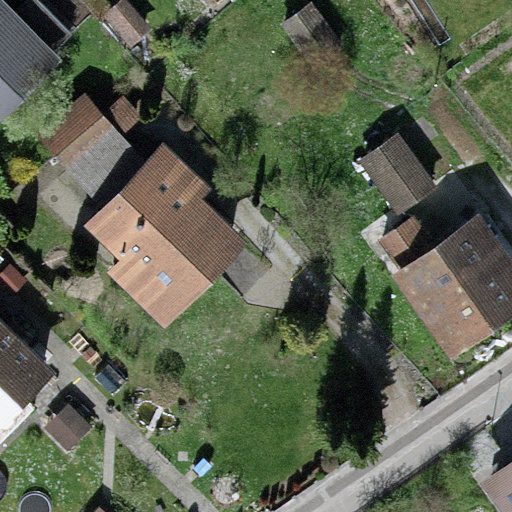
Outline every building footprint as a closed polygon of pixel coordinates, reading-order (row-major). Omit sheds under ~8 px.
[(0,0),(0,100),(50,53),(0,0)] [(312,2),(285,20),(314,61),(340,42),(312,2)] [(44,130),(59,147),(100,113),(85,96),(44,130)] [(114,130),(100,113),(59,147),(73,164),(114,130)] [(396,133),(363,157),(399,206),(458,163),(438,135),(412,154),(396,133)] [(151,158),(96,214),(149,265),(169,244),(198,271),(230,238),(201,210),(203,208),(151,158)] [(412,216),(382,237),(453,336),(511,294),(511,271),(475,220),(435,248),(412,216)] [(0,407),(44,363),(0,320),(0,407)] [(511,464),(494,478),(511,501),(511,464)]
